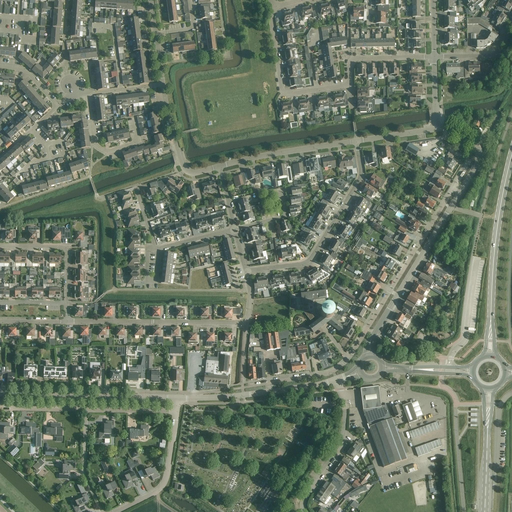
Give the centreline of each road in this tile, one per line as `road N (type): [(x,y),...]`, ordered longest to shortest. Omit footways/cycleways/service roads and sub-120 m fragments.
road 1 (residential): [(453,187),(343,364),(269,382)]
road 2 (residential): [(245,271),(250,291),(242,322),(68,322)]
road 3 (residential): [(245,271),(311,258),(359,180),(356,141)]
road 4 (tertiary): [(177,398),(0,394)]
road 5 (secondary): [(490,318),(511,153)]
road 6 (residential): [(346,83),(285,91),(271,20),(276,6)]
road 7 (unclassified): [(356,141),(219,167)]
road 8 (residential): [(304,511),(303,499),(344,428),(340,389)]
road 9 (residential): [(177,410),(164,484),(117,511)]
road 10 (residential): [(370,355),(370,340),(428,247)]
road 11 (residential): [(69,302),(67,248),(0,246)]
